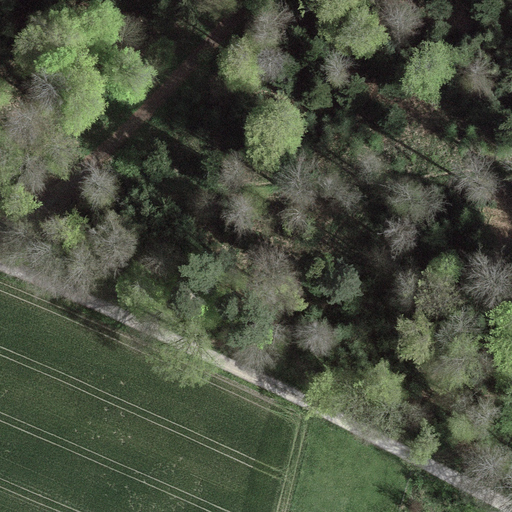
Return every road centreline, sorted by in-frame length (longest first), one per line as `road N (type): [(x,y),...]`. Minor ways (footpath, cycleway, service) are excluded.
road 1 (track): [(0,267),(511,506)]
road 2 (track): [(0,228),(75,179),(245,0)]
